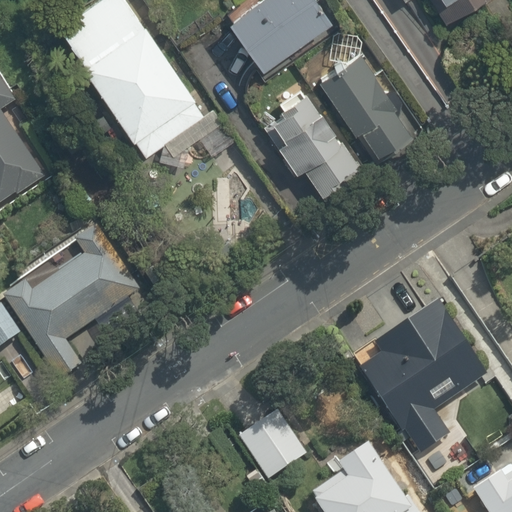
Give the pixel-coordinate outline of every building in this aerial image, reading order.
[(128,0),(106,0),(62,29),(144,151),(203,111),(128,0)] [(333,18),(320,0),(259,0),(232,19),(265,66),(333,18)] [(483,0),(435,0),(451,23),(483,0)] [(358,130),(363,126),(380,150),(414,126),(398,102),(361,48),(320,76),(358,130)] [(0,207),(0,208),(45,179),(0,111),(18,100),(0,72),(0,207)] [(344,140),(309,90),(267,120),(301,169),(344,140)] [(362,166),(344,140),(305,166),(323,192),(362,166)] [(67,340),(121,304),(141,291),(109,243),(95,221),(75,234),(90,256),(35,292),(26,279),(3,295),(11,308),(43,355),(67,340)] [(436,300),(353,354),(421,458),(453,437),(435,410),(486,377),(436,300)] [(278,409),(238,435),(268,483),(309,456),(278,409)] [(337,482),(312,497),(321,511),(417,511),(383,454),(370,433),(324,461),(337,482)] [(511,511),(511,461),(471,486),(486,511),(511,511)] [(277,511),(270,500),(250,511),(277,511)]
